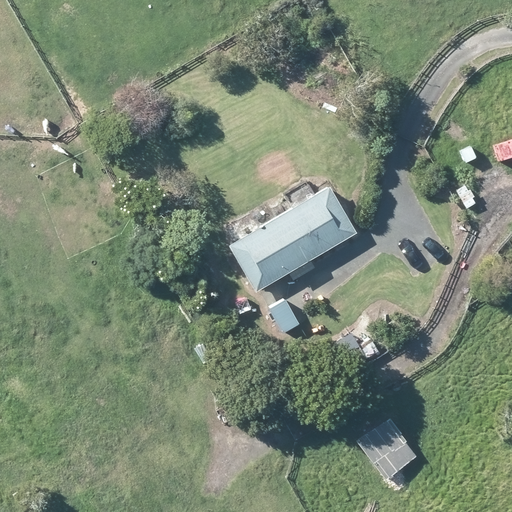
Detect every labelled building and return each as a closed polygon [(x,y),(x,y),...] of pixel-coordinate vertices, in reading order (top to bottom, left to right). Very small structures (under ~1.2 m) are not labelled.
[(511,138),(491,145),(496,162),(511,157),(511,138)] [(255,288),(356,225),(329,181),(228,244),(255,288)] [(430,222),(408,235),(425,263),(447,250),(430,222)] [(380,351),(370,335),(335,357),(346,374),(380,351)] [(224,388),(209,402),(235,431),(251,416),(224,388)] [(385,414),(352,439),(382,480),(416,456),(385,414)]
